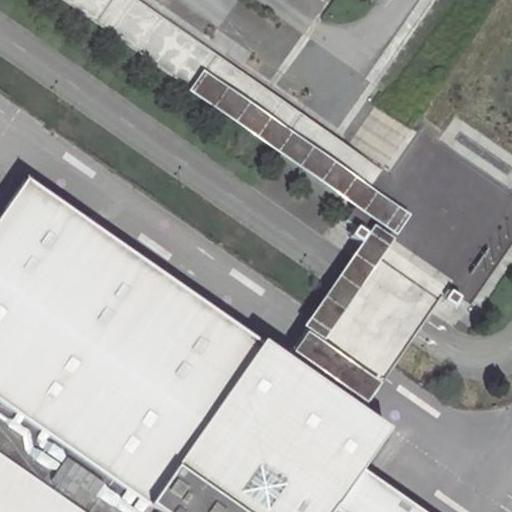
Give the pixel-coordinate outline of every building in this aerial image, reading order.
[(337,234),(358,249),(436,303),(459,320),(511,242),(511,175),(422,113),(378,175),(337,234)] [(0,214),(0,409),(150,511),(326,511),(328,510),(356,469),(382,434),(357,417),(318,390),(278,363),(21,184),(0,214)] [(301,330),(278,363),(318,390),(357,417),(379,385),(418,330),(436,303),(358,249),(339,276),(301,330)] [(150,511),(0,409),(0,511),(150,511)] [(416,511),(356,469),(328,510),(330,511),(416,511)]
